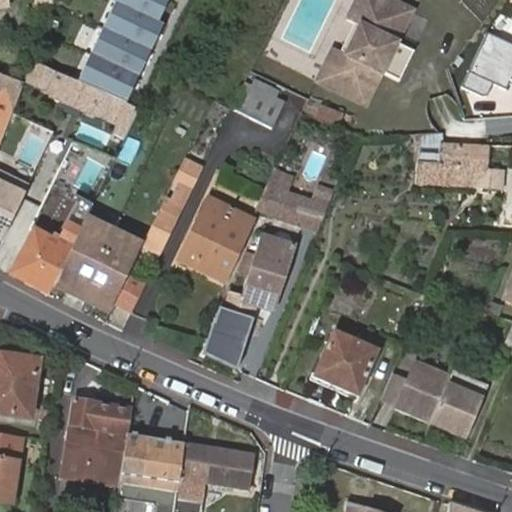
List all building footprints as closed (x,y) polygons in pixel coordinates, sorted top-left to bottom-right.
[(168,0),(108,0),(108,2),(114,5),(76,85),(97,94),(125,105),(162,27),(156,24),(168,0)] [(407,6),(393,0),(358,0),(349,19),(362,25),(347,56),(334,50),(319,80),(367,104),(383,72),(401,81),(415,51),(391,38),(407,6)] [(511,43),(486,31),(461,83),(486,95),(492,81),(507,88),(511,79),(511,43)] [(76,85),(28,66),(23,80),(53,93),(51,96),(90,114),(91,110),(97,94),(76,85)] [(0,99),(14,105),(20,86),(0,78),(0,99)] [(253,88),(243,83),(230,108),(270,129),(283,104),(270,97),(274,90),(257,82),(253,88)] [(97,94),(91,110),(118,123),(113,136),(125,140),(139,111),(97,94)] [(0,120),(7,123),(14,105),(0,99),(0,120)] [(336,124),(339,112),(302,103),(299,115),(336,124)] [(399,162),(398,181),(416,182),(415,185),(499,191),(500,175),(485,173),(487,149),(458,148),(439,147),(438,165),(399,162)] [(159,259),(200,171),(184,164),(143,248),(142,251),(159,259)] [(0,244),(28,187),(0,171),(0,244)] [(318,192),(275,171),(262,195),(255,210),(273,218),(284,196),(310,208),(318,192)] [(330,199),(318,192),(310,208),(284,196),(273,218),(313,237),(330,199)] [(57,275),(91,207),(77,200),(56,240),(31,227),(5,277),(45,298),(51,287),(57,275)] [(224,283),(250,223),(206,203),(180,264),(224,283)] [(330,218),(320,241),(334,247),(344,225),(330,218)] [(143,248),(86,221),(57,275),(51,287),(110,316),(114,307),(142,251),(143,248)] [(292,248),(250,234),(235,278),(248,282),(243,298),(230,294),(224,313),(252,321),(256,310),(271,313),(292,248)] [(146,286),(129,278),(114,307),(132,315),(146,286)] [(480,338),(489,317),(478,312),(469,333),(480,338)] [(511,327),(508,326),(502,345),(511,349),(511,327)] [(396,410),(431,423),(446,387),(452,373),(466,340),(443,332),(438,343),(435,340),(426,360),(443,368),(440,377),(414,367),(396,410)] [(335,334),(318,373),(337,381),(345,362),(368,372),(377,352),(335,334)] [(0,357),(0,414),(27,419),(37,362),(1,357),(0,357)] [(337,381),(318,373),(315,379),(358,396),(368,372),(345,362),(337,381)] [(468,397),(474,383),(452,373),(446,387),(468,397)] [(446,387),(431,423),(466,438),(487,389),(474,383),(468,397),(446,387)] [(126,434),(130,408),(111,406),(95,403),(95,406),(73,402),(62,477),(72,479),(118,486),(119,484),(121,471),(126,434)] [(0,503),(10,505),(20,437),(0,433),(0,503)] [(184,444),(126,434),(121,471),(119,484),(177,493),(179,480),(184,444)] [(251,454),(184,444),(179,480),(246,492),(251,454)] [(374,511),(347,502),(345,511),(374,511)]
